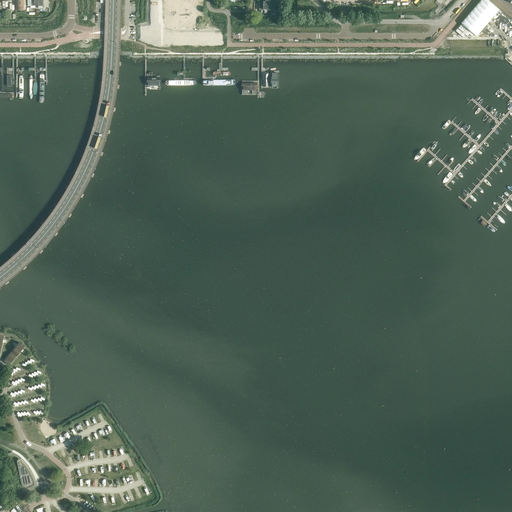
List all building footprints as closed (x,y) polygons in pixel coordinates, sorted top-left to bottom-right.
[(25,0),(15,0),(16,10),(26,10),(25,0)] [(269,9),(269,0),(263,0),(263,4),(259,4),(259,10),(263,10),(263,9),(269,9)] [(278,11),(279,4),(275,4),(274,0),(269,0),(269,9),(274,10),(274,11),(278,11)] [(488,0),(481,0),(461,23),(462,23),(474,34),(477,36),(500,10),(488,0)] [(457,29),(455,31),(463,37),(465,34),(467,36),(469,34),(472,36),(474,34),(462,23),(458,28),(463,32),(462,33),(457,29)] [(160,77),(147,77),(147,86),(160,86),(160,77)] [(10,362),(26,342),(20,337),(4,358),(10,362)] [(23,459),(21,457),(19,457),(18,459),(18,461),(20,471),(22,478),(23,482),(24,485),(27,485),(31,484),(33,483),(35,481),(34,477),(33,473),(28,466),(25,461),(23,459)]
